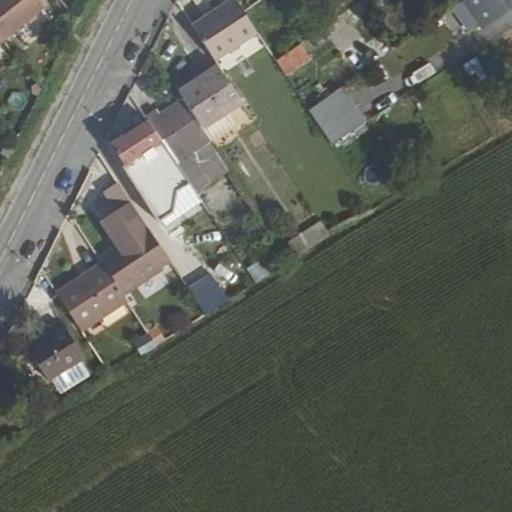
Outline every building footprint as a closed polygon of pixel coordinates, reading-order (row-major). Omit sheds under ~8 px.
[(39,0),(0,0),(0,41),(0,42),(45,8),(39,0)] [(228,0),(190,26),(213,61),(214,61),(257,33),(243,11),(234,0),(228,0)] [(511,0),(464,0),(462,2),(482,31),(511,9),(511,0)] [(309,57),(299,42),(275,60),(284,74),(309,57)] [(175,86),(182,97),(199,123),(237,97),(214,61),(213,61),(175,86)] [(340,87),(308,109),(321,129),(353,107),(340,87)] [(156,114),(162,122),(152,129),(169,155),(204,131),(199,123),(182,97),(156,114)] [(321,129),(330,142),(363,121),(353,107),(321,129)] [(156,114),(146,121),(152,129),(162,122),(156,114)] [(146,121),(112,143),(124,163),(140,153),(167,195),(187,182),(169,155),(152,129),(146,121)] [(95,254),(101,264),(119,292),(160,266),(157,262),(166,256),(156,241),(146,227),(135,209),(133,207),(115,180),(101,188),(114,209),(104,216),(119,239),(95,254)] [(135,209),(146,227),(156,241),(172,231),(150,196),(133,207),(135,209)] [(322,226),(283,252),(289,261),(328,235),(322,226)] [(283,252),(248,274),(255,284),(258,282),(289,261),(283,252)] [(101,264),(55,292),(78,329),(125,299),(119,292),(101,264)] [(209,270),(185,286),(203,313),(227,297),(209,270)] [(61,327),(26,348),(44,378),(79,358),(61,327)] [(138,342),(144,351),(154,345),(148,336),(138,342)]
